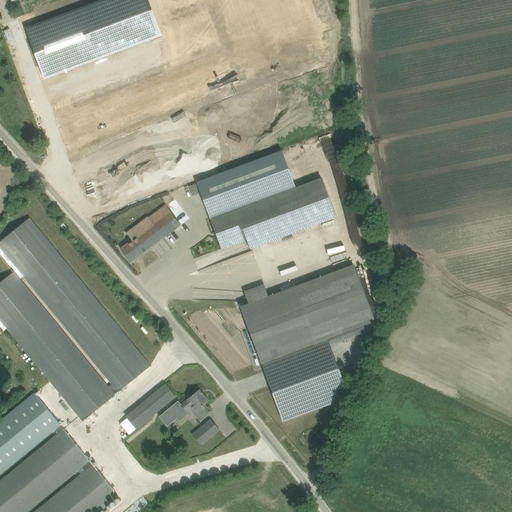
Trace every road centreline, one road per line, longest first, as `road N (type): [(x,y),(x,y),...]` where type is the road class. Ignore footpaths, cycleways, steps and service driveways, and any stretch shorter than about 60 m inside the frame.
road 1 (track): [(313,492),(394,276),(365,130),(354,0)]
road 2 (unclassified): [(326,511),(231,390),(0,132)]
